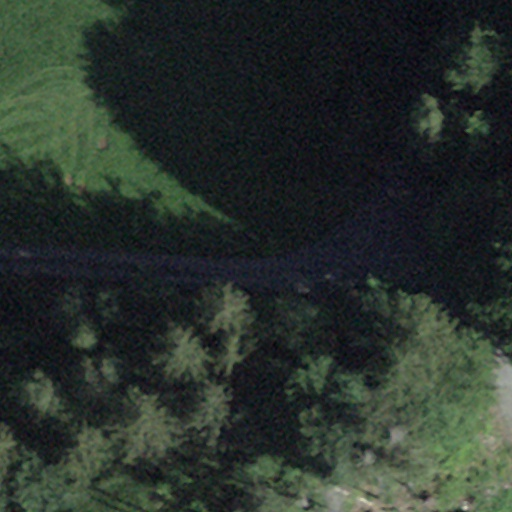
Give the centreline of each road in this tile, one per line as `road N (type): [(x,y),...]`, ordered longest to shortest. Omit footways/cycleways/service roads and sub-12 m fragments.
road 1 (unclassified): [(0,262),(196,273),(276,269),(350,252),(398,185),(443,0)]
road 2 (track): [(372,229),(441,325),(511,383)]
